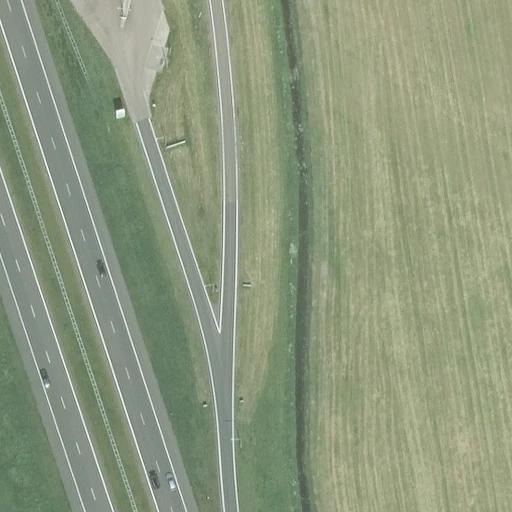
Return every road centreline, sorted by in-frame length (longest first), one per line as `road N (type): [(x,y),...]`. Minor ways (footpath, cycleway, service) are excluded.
road 1 (motorway): [(172,511),(6,0)]
road 2 (motorway): [(0,208),(100,511)]
road 3 (motorway): [(230,511),(220,373)]
